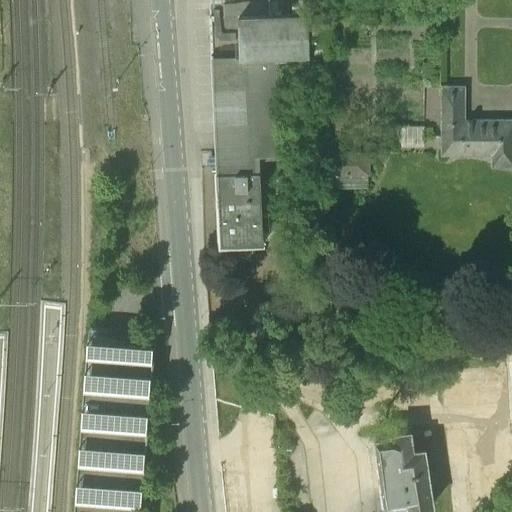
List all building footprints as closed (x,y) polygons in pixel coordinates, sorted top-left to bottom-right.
[(212,0),(219,164),(262,162),(261,144),(289,143),(281,46),(313,45),(312,28),(311,2),(313,2),(313,0),(212,0)] [(467,70),(445,70),(445,138),(495,138),(495,150),(511,150),(511,103),(467,103),(467,70)] [(371,140),(331,141),(331,161),(371,160),(371,140)] [(289,166),(290,175),(291,177),(296,177),(295,160),(290,160),(289,143),(261,144),(262,162),(262,181),(272,181),(271,167),(289,166)] [(287,182),(285,180),(272,181),(262,181),(262,162),(219,164),(222,237),(232,237),(232,244),(239,251),(248,251),(255,243),(255,236),(264,235),(264,206),(288,206),(287,182)] [(142,511),(153,339),(120,337),(88,335),(74,511),(142,511)] [(390,493),(391,503),(398,508),(408,506),(413,498),(434,495),(428,448),(435,447),(431,420),(413,422),(412,420),(394,422),(394,426),(377,428),(377,430),(368,431),(370,446),(372,465),(373,465),(374,479),(384,477),(386,494),(390,493)]
